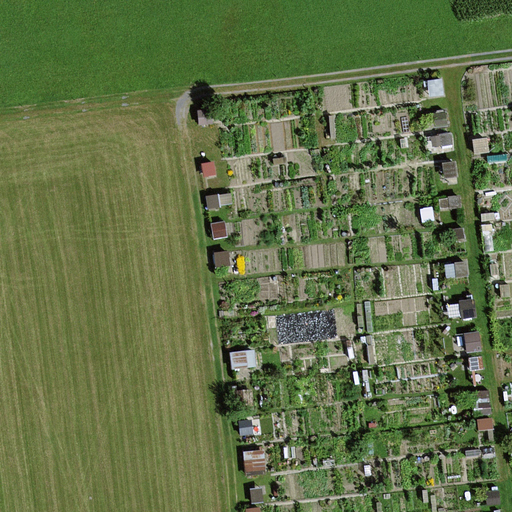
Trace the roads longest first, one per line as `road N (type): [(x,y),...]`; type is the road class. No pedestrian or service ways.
road 1 (track): [(0,121),(511,59)]
road 2 (track): [(180,99),(233,511)]
